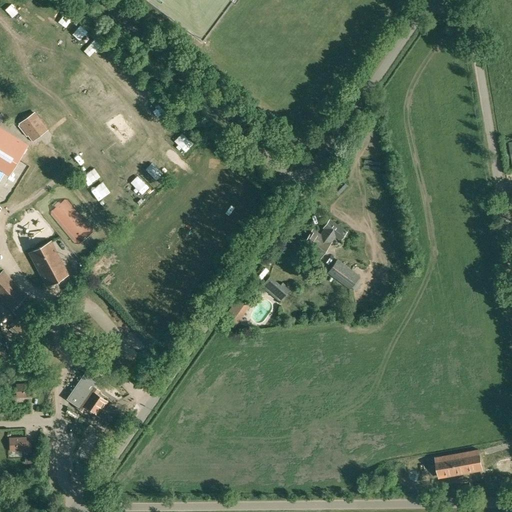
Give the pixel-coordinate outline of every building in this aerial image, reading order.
[(83,34),(88,27),(84,24),(79,32),(83,34)] [(114,58),(107,66),(114,72),(124,60),(118,54),(114,58)] [(124,81),(131,90),(142,80),(135,72),(124,81)] [(142,87),(154,97),(157,93),(145,83),(142,87)] [(48,130),(35,112),(19,123),(33,142),(48,130)] [(26,145),(0,129),(0,166),(9,172),(26,145)] [(82,144),(88,138),(84,133),(78,139),(82,144)] [(39,143),(35,151),(57,164),(62,155),(39,143)] [(165,161),(158,168),(162,172),(169,165),(165,161)] [(148,180),(136,188),(139,193),(151,185),(148,180)] [(127,207),(136,199),(132,194),(123,202),(127,207)] [(340,240),(346,232),(329,220),(323,228),(325,229),(320,236),(312,230),(300,246),(318,259),(321,260),(324,255),(322,253),(335,236),(340,240)] [(47,285),(67,274),(49,242),(29,253),(47,285)] [(359,276),(336,260),(327,272),(350,289),(359,276)] [(23,303),(21,300),(26,296),(2,271),(0,273),(0,298),(11,310),(20,320),(13,328),(21,336),(38,319),(30,310),(31,309),(30,308),(25,303),(23,303)] [(269,277),(261,287),(279,302),(289,290),(282,284),(280,286),(269,277)] [(249,303),(239,296),(222,321),(232,328),(249,303)] [(25,348),(17,345),(12,357),(20,360),(25,348)] [(0,356),(5,360),(9,355),(0,348),(0,356)] [(97,411),(100,407),(102,408),(107,401),(99,396),(96,394),(99,390),(91,385),(94,379),(84,372),(66,399),(76,406),(75,406),(82,411),(86,406),(94,412),(94,413),(95,414),(97,413),(97,412),(97,411)] [(32,400),(37,400),(37,388),(36,388),(36,389),(32,389),(32,384),(23,384),(23,386),(16,386),(16,398),(32,397),(32,400)] [(25,454),(31,453),(30,441),(30,442),(26,443),(26,438),(16,438),(16,440),(9,440),(9,452),(25,451),(25,454)] [(436,457),(439,477),(482,470),(478,450),(436,457)]
